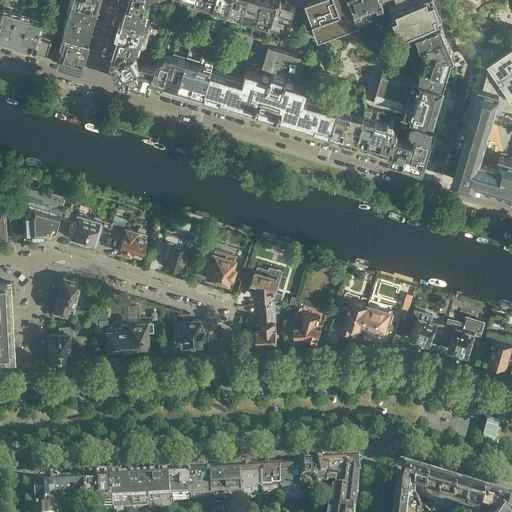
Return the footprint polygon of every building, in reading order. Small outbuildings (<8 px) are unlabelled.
[(91,23),(96,7),(72,0),(71,0),(70,6),(67,5),(65,13),(74,16),(73,18),(91,23)] [(145,0),(128,0),(127,5),(144,10),(147,0),(146,0),(145,0)] [(226,15),(230,0),(214,0),(213,7),(212,8),(220,10),(219,12),(226,15)] [(241,17),(246,0),(230,0),(226,15),(233,17),(234,14),(241,17)] [(255,23),(261,0),(246,0),(241,17),(248,19),(248,21),(255,23)] [(270,25),(278,1),(274,0),(272,0),(272,1),(270,0),(261,0),(255,23),(262,25),(263,23),(270,25)] [(288,30),(294,10),(295,6),(281,2),(281,1),(280,0),(279,0),(278,0),(278,1),(270,25),(272,26),(272,24),(279,26),(279,28),(288,30)] [(360,23),(351,0),(312,0),(305,3),(311,18),(306,19),(308,25),(313,24),(318,38),(360,23)] [(369,5),(367,0),(351,0),(360,23),(366,21),(362,8),(369,5)] [(441,10),(437,0),(432,2),(431,0),(389,0),(393,9),(392,10),(402,34),(412,30),(414,35),(420,33),(442,23),(445,22),(441,10)] [(148,11),(144,10),(127,5),(123,20),(148,27),(151,19),(146,17),(148,11)] [(0,36),(20,43),(27,19),(27,18),(2,10),(2,11),(0,18),(0,36)] [(86,39),(91,23),(73,18),(74,16),(65,13),(62,24),(64,25),(62,32),(86,39)] [(33,47),(40,23),(27,19),(20,43),(33,47)] [(145,36),(148,27),(123,20),(118,35),(140,41),(140,40),(141,35),(145,36)] [(49,37),(51,28),(52,27),(40,23),(33,47),(36,48),(36,49),(37,52),(37,53),(41,54),(42,53),(44,52),(45,52),(49,37)] [(447,35),(442,23),(420,33),(422,40),(420,40),(422,46),(424,45),(425,45),(447,35)] [(78,66),(86,39),(62,32),(60,39),(63,40),(57,60),(78,66)] [(139,50),(142,41),(140,40),(140,41),(118,35),(113,53),(123,56),(130,53),(133,54),(135,53),(136,53),(137,49),(139,50)] [(454,53),(447,35),(425,45),(429,55),(454,53)] [(389,64),(396,42),(384,38),(377,61),(389,64)] [(511,158),(500,155),(502,149),(505,118),(492,114),(498,98),(506,100),(508,93),(506,93),(508,84),(509,84),(511,82),(511,43),(487,61),(492,74),(487,75),(484,86),(480,85),(474,105),(475,105),(453,178),(475,185),(476,179),(511,189),(511,158)] [(306,98),(310,86),(300,83),(301,79),(297,78),(304,56),(269,45),(262,68),(258,67),(257,70),(247,67),(244,79),(212,69),(205,93),(226,100),(227,98),(281,114),(310,123),(310,125),(331,131),(337,111),(338,108),(306,98)] [(132,71),(138,67),(139,64),(139,65),(136,60),(138,58),(135,53),(133,54),(130,53),(123,56),(113,53),(111,59),(122,80),(129,82),(132,71)] [(448,72),(452,57),(453,57),(454,57),(454,56),(455,55),(455,54),(454,54),(454,53),(429,55),(426,65),(448,72)] [(178,86),(186,61),(177,58),(178,56),(173,54),(172,57),(165,82),(172,84),(172,85),(175,85),(177,85),(178,86)] [(165,82),(172,57),(166,55),(157,59),(155,66),(152,78),(159,80),(159,81),(162,82),(163,81),(165,82)] [(191,89),(199,65),(190,62),(191,60),(186,58),(186,61),(178,86),(185,88),(186,88),(187,89),(189,89),(190,89),(191,89)] [(205,93),(212,69),(203,66),(204,64),(199,62),(199,65),(191,89),(198,91),(199,92),(202,93),(203,93),(205,93)] [(152,78),(155,66),(142,63),(139,64),(138,67),(132,71),(129,82),(149,88),(152,78)] [(444,86),(448,72),(426,65),(423,65),(421,70),(424,71),(422,79),(444,86)] [(444,86),(422,79),(383,68),(373,103),(390,108),(393,98),(397,100),(396,104),(401,105),(402,101),(407,102),(404,112),(433,121),(444,86)] [(376,115),(378,110),(365,107),(364,112),(376,115)] [(389,119),(390,114),(378,110),(376,115),(389,119)] [(344,135),(350,115),(350,112),(346,111),(345,113),(337,111),(331,131),(333,132),(334,133),(337,134),(338,133),(344,135)] [(356,139),(362,118),(363,116),(358,115),(357,117),(350,115),(344,135),(345,135),(346,136),(349,137),(350,137),(356,139)] [(368,142),(374,122),(375,120),(370,118),(370,121),(362,118),(356,139),(358,139),(358,140),(361,141),(363,141),(368,142)] [(432,140),(436,127),(414,121),(411,132),(413,134),(415,135),(432,140)] [(381,146),(387,126),(387,123),(383,122),(382,124),(374,122),(368,142),(370,143),(371,144),(374,145),(375,144),(381,146)] [(391,154),(397,138),(398,135),(397,133),(394,132),(395,130),(394,128),(387,126),(381,146),(388,148),(387,153),(391,154)] [(426,159),(432,140),(415,135),(413,143),(410,154),(426,159)] [(402,163),(409,142),(397,138),(391,154),(390,160),(402,163)] [(423,170),(426,159),(410,154),(413,143),(409,142),(402,163),(423,170)] [(59,221),(63,208),(60,207),(63,195),(24,184),(16,210),(23,209),(24,233),(27,233),(28,234),(45,233),(45,234),(51,233),(51,228),(54,227),(53,227),(55,220),(59,221)] [(14,218),(13,209),(12,192),(2,193),(2,203),(0,203),(0,234),(5,234),(4,219),(14,218)] [(107,235),(110,222),(101,219),(102,218),(95,216),(95,218),(86,215),(86,212),(80,211),(79,213),(75,212),(68,235),(69,235),(69,236),(75,238),(75,237),(94,243),(97,232),(107,235)] [(139,256),(146,233),(110,222),(107,235),(120,239),(117,249),(139,256)] [(169,234),(168,238),(190,244),(192,240),(169,234)] [(181,267),(186,249),(187,250),(189,246),(169,240),(169,239),(158,236),(154,251),(164,254),(162,262),(161,262),(170,265),(173,269),(177,267),(181,268),(181,267)] [(205,260),(208,252),(201,249),(196,265),(202,267),(204,260),(205,260)] [(232,275),(234,268),(234,266),(232,265),(234,259),(213,253),(206,276),(217,279),(218,279),(219,282),(224,284),(227,283),(229,275),(230,275),(232,275)] [(273,290),(277,276),(265,272),(266,269),(259,266),(258,270),(255,269),(251,281),(255,283),(256,286),(254,288),(254,294),(259,295),(259,305),(275,304),(275,296),(276,291),(273,290)] [(72,315),(78,293),(76,293),(79,281),(78,281),(77,279),(73,278),(71,279),(63,276),(54,309),(72,315)] [(0,358),(14,358),(12,321),(10,282),(0,282),(0,358)] [(361,326),(362,325),(368,303),(351,298),(344,296),(340,309),(347,311),(341,330),(343,334),(347,336),(350,333),(353,324),(361,326)] [(395,319),(388,317),(390,310),(368,303),(362,325),(372,328),(373,326),(391,331),(395,319)] [(277,332),(275,304),(259,305),(260,322),(256,324),(257,331),(255,331),(255,332),(252,334),(252,339),(256,340),(256,341),(269,340),(270,341),(274,341),(275,340),(277,339),(277,338),(278,337),(279,337),(279,332),(278,332),(277,332)] [(318,324),(320,317),(302,312),(303,307),(296,305),(292,318),(300,320),(298,325),(296,325),(297,335),(298,337),(299,337),(299,338),(300,338),(305,338),(306,337),(306,336),(307,336),(308,335),(316,337),(317,336),(318,336),(321,325),(318,324)] [(442,335),(446,322),(427,317),(428,314),(422,312),(421,315),(417,314),(413,330),(412,330),(412,331),(411,332),(410,333),(410,334),(410,335),(410,336),(411,337),(411,338),(412,338),(412,339),(413,339),(414,339),(415,339),(416,339),(417,339),(430,343),(433,332),(442,335)] [(203,338),(202,324),(200,324),(199,319),(191,319),(190,313),(178,314),(178,330),(183,330),(184,345),(185,345),(186,346),(191,346),(192,344),(201,344),(200,338),(203,338)] [(148,347),(147,330),(152,330),(152,322),(146,322),(146,321),(130,322),(130,323),(129,323),(130,329),(131,329),(132,347),(139,347),(140,348),(145,348),(146,347),(148,347)] [(470,347),(475,331),(471,330),(472,327),(466,325),(465,328),(446,322),(442,335),(452,337),(449,348),(461,352),(462,353),(463,353),(464,354),(465,354),(465,355),(466,355),(467,354),(468,354),(469,353),(470,352),(470,351),(470,350),(470,349),(470,348),(470,347)] [(132,347),(131,329),(130,329),(129,323),(123,323),(123,326),(107,327),(106,327),(106,332),(107,349),(109,349),(110,350),(115,350),(116,348),(132,347)] [(69,350),(69,343),(73,343),(72,326),(59,327),(60,333),(48,334),(50,361),(62,360),(63,361),(68,361),(68,360),(70,359),(70,358),(71,357),(71,351),(69,350)] [(511,359),(511,341),(493,336),(490,344),(493,345),(492,350),(490,349),(489,354),(490,354),(488,363),(495,365),(495,362),(506,365),(508,358),(511,359)] [(358,496),(360,480),(359,465),(316,468),(317,490),(326,490),(328,488),(327,487),(336,487),(336,493),(358,496)] [(301,494),(299,468),(295,469),(295,468),(291,468),(291,469),(280,470),(282,495),(292,495),(292,497),(294,498),(301,498),(301,494)] [(318,497),(317,490),(316,468),(299,468),(301,494),(307,494),(308,498),(318,497)] [(282,499),(282,495),(280,470),(261,471),(262,496),(273,496),(273,498),(275,499),(282,499)] [(411,488),(415,474),(404,470),(399,485),(400,485),(399,491),(397,501),(415,503),(416,497),(414,496),(416,490),(411,488)] [(171,503),(169,476),(149,477),(149,471),(122,473),(119,475),(119,478),(113,479),(112,479),(114,506),(124,506),(123,503),(131,503),(131,505),(171,503)] [(262,496),(261,471),(240,472),(242,497),(252,497),(253,499),(255,501),(262,500),(262,496)] [(242,499),(242,497),(240,472),(239,472),(214,473),(214,474),(211,474),(211,473),(210,473),(212,501),(227,500),(227,502),(229,504),(232,503),(234,501),(234,500),(242,499)] [(212,502),(212,501),(210,473),(189,475),(190,502),(190,503),(212,502)] [(426,500),(432,479),(415,474),(411,488),(416,490),(414,496),(416,497),(426,500)] [(190,502),(189,475),(169,476),(171,503),(190,502)] [(114,506),(112,479),(85,480),(86,507),(86,511),(91,511),(91,509),(94,509),(96,507),(112,506),(112,508),(114,508),(114,506)] [(438,509),(446,483),(432,479),(426,500),(427,503),(433,505),(433,507),(438,509)] [(86,507),(85,480),(36,483),(38,509),(57,508),(57,505),(63,505),(66,508),(86,507)] [(447,511),(452,511),(453,511),(460,487),(446,483),(438,509),(447,511)] [(468,511),(474,492),(460,487),(453,511),(456,511),(468,511)] [(483,511),(487,500),(486,499),(487,495),(474,492),(468,511),(483,511)] [(355,511),(358,496),(336,493),(334,493),(334,495),(333,504),(330,506),(329,511),(355,511)] [(511,511),(511,502),(487,495),(486,499),(487,500),(483,511),(511,511)] [(419,511),(420,506),(419,506),(416,503),(415,503),(397,501),(396,511),(419,511)]
